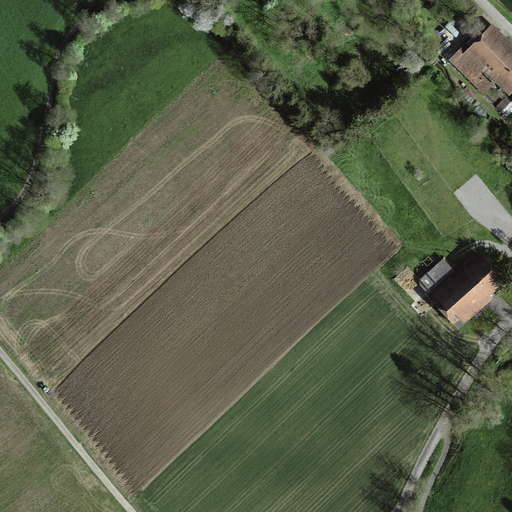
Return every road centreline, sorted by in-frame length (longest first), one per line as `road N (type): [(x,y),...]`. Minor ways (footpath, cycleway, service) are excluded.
road 1 (track): [(0,216),(34,174),(69,35),(119,0)]
road 2 (unclassified): [(511,319),(463,384),(399,511)]
road 3 (track): [(132,511),(0,351)]
